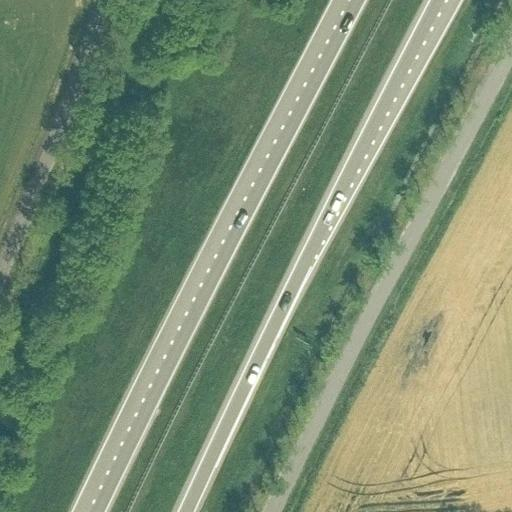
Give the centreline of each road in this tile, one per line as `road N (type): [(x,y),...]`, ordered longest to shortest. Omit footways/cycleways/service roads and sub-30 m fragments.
road 1 (trunk): [(350,0),(88,511)]
road 2 (trunk): [(184,511),(438,0)]
road 3 (unclassified): [(270,511),(511,46)]
road 4 (unclassified): [(97,0),(91,40),(0,272)]
